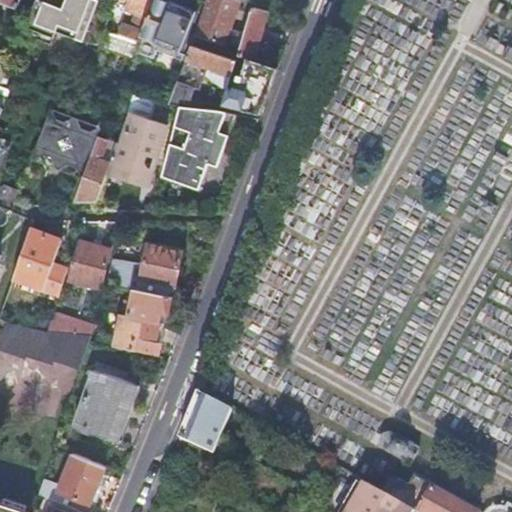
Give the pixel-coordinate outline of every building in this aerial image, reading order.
[(34,0),(26,24),(81,44),(97,0),(34,0)] [(113,0),(102,31),(137,44),(138,41),(153,0),(113,0)] [(158,0),(153,0),(138,41),(177,56),(193,13),(158,0)] [(234,3),(226,0),(205,0),(192,38),(208,43),(205,53),(234,64),(235,59),(237,54),(241,39),(233,36),(228,48),(223,46),(228,29),(226,26),(234,3)] [(278,5),(265,0),(253,0),(241,39),(237,54),(270,67),(273,59),(266,56),(271,43),(259,39),(267,17),(273,19),(278,5)] [(189,46),(169,103),(180,105),(184,106),(191,87),(199,90),(208,67),(230,76),(234,64),(205,53),(189,46)] [(221,104),(260,114),(277,69),(270,67),(237,54),(235,59),(247,64),(243,75),(239,74),(234,88),(227,86),(221,104)] [(0,84),(9,87),(11,79),(0,69),(0,68),(0,84)] [(11,79),(9,87),(15,88),(19,76),(0,69),(11,79)] [(91,89),(85,103),(96,107),(101,92),(91,89)] [(115,91),(111,102),(130,106),(131,104),(134,95),(119,92),(115,91)] [(150,99),(134,95),(131,104),(147,108),(150,99)] [(184,106),(180,105),(161,177),(197,190),(207,164),(216,168),(228,136),(225,135),(233,114),(228,112),(221,111),(206,109),(184,106)] [(34,157),(83,177),(97,137),(101,127),(53,110),(34,157)] [(3,111),(0,119),(0,173),(21,118),(3,111)] [(228,136),(236,115),(233,114),(225,135),(228,136)] [(116,145),(110,164),(105,178),(141,190),(152,157),(155,157),(165,128),(130,116),(120,147),(116,145)] [(83,177),(75,199),(97,201),(105,178),(110,164),(102,161),(109,141),(97,137),(83,177)] [(4,197),(16,202),(19,193),(7,189),(4,197)] [(61,240),(30,229),(19,261),(14,277),(60,293),(66,277),(69,268),(53,262),(61,240)] [(72,263),(78,241),(67,238),(61,260),(72,263)] [(80,243),(69,282),(98,290),(109,251),(80,243)] [(172,288),(181,254),(148,246),(142,266),(113,259),(106,285),(111,286),(118,287),(134,290),(167,297),(169,288),(172,288)] [(124,302),(121,315),(157,322),(160,313),(166,314),(170,298),(167,297),(134,290),(131,303),(124,302)] [(47,332),(47,333),(89,345),(89,343),(95,326),(53,315),(47,332)] [(157,322),(121,315),(113,348),(155,355),(158,342),(153,341),(157,322)] [(0,350),(23,361),(26,358),(35,363),(51,370),(55,365),(78,376),(89,345),(47,333),(7,322),(0,339),(0,350)] [(117,444),(127,414),(136,385),(92,370),(82,399),(72,428),(117,444)] [(198,392),(179,438),(214,458),(214,457),(220,443),(233,412),(198,392)] [(179,438),(173,453),(207,472),(214,458),(179,438)] [(220,443),(214,457),(222,461),(222,465),(249,479),(251,473),(255,463),(220,443)] [(58,489),(42,482),(37,497),(53,503),(57,494),(89,506),(105,469),(72,455),(70,460),(60,455),(54,469),(65,474),(58,489)] [(284,479),(255,463),(251,473),(279,488),(284,479)] [(393,477),(383,494),(409,508),(413,511),(414,511),(476,511),(416,478),(411,487),(393,477)] [(190,511),(199,490),(182,483),(170,511),(190,511)] [(383,494),(363,483),(346,511),(406,511),(409,508),(383,494)] [(166,489),(159,486),(153,501),(160,504),(166,489)]
